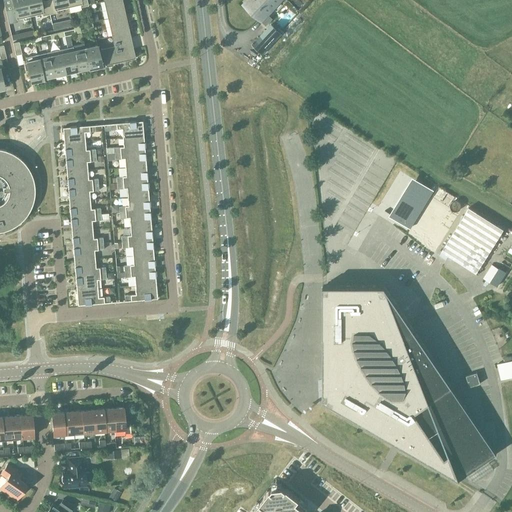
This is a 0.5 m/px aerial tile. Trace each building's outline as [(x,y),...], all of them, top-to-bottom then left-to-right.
[(12,0),(14,9),(7,11),(6,11),(9,24),(18,22),(18,20),(30,17),(26,0),(12,0)] [(40,0),(26,0),(30,17),(43,14),(43,16),(50,15),(47,1),(41,3),(40,0)] [(66,0),(52,0),(53,0),(47,1),(50,15),(57,13),(56,11),(69,8),(66,0)] [(104,0),(109,19),(126,15),(122,0),(104,0)] [(247,0),(243,5),(261,22),(281,0),(247,0)] [(129,30),(126,15),(109,19),(115,47),(116,47),(132,44),(130,38),(131,38),(131,36),(133,35),(131,29),(129,30)] [(70,19),(52,24),(53,30),(72,27),(70,19)] [(255,45),(254,44),(252,45),(263,55),(282,34),(271,25),(258,39),(260,40),(255,45)] [(20,39),(34,35),(33,30),(19,34),(20,39)] [(13,43),(16,56),(22,54),(19,42),(13,43)] [(102,49),(101,49),(105,66),(106,65),(107,67),(113,66),(113,64),(136,59),(134,50),(133,50),(132,44),(116,47),(115,47),(102,50),(102,49)] [(97,46),(85,49),(90,68),(89,68),(89,69),(102,66),(101,63),(97,46)] [(74,51),(73,47),(61,50),(66,73),(78,71),(74,51)] [(85,49),(74,51),(78,71),(89,68),(90,68),(85,49)] [(61,50),(49,53),(55,76),(66,73),(61,50)] [(55,76),(49,53),(38,55),(43,79),(55,76)] [(43,79),(38,55),(25,58),(27,64),(25,64),(26,71),(28,71),(30,79),(31,82),(44,80),(43,79)] [(126,138),(144,137),(143,122),(110,124),(111,130),(126,129),(126,138)] [(96,132),(95,126),(63,128),(64,143),(82,142),(81,133),(96,132)] [(126,138),(127,147),(106,149),(107,155),(145,151),(144,137),(126,138)] [(82,151),(82,142),(64,143),(65,158),(96,156),(96,150),(82,151)] [(0,228),(4,228),(4,231),(7,230),(10,229),(13,227),(15,226),(13,223),(19,219),(21,221),(23,219),(25,216),(27,214),(29,211),(31,208),(27,207),(30,200),(33,201),(34,198),(34,194),(35,190),(34,187),(34,183),(33,180),(32,176),(31,173),(28,174),(24,168),(27,166),(25,164),(23,161),(21,159),(18,157),(16,155),(14,158),(8,155),(9,152),(6,150),(2,150),(0,149),(0,187),(3,187),(3,192),(0,191),(0,228)] [(145,151),(107,155),(107,160),(128,159),(129,168),(146,166),(145,151)] [(97,161),(96,156),(65,158),(67,173),(84,171),(83,163),(87,162),(97,161)] [(146,166),(129,168),(130,176),(126,177),(116,177),(117,183),(148,181),(146,166)] [(85,180),(84,171),(67,173),(68,187),(99,185),(98,179),(85,180)] [(149,196),(148,181),(117,183),(117,189),(131,188),(131,197),(149,196)] [(99,191),(99,185),(68,187),(69,202),(87,201),(86,192),(90,192),(99,191)] [(405,224),(409,226),(410,227),(427,198),(409,187),(392,215),(391,216),(405,224)] [(149,196),(131,197),(132,206),(128,206),(119,207),(119,213),(150,210),(149,196)] [(87,210),(87,201),(69,202),(70,217),(101,214),(101,209),(87,210)] [(366,208),(350,236),(345,234),(341,242),(357,251),(377,214),(366,208)] [(476,274),(504,230),(469,208),(441,252),(476,274)] [(150,210),(119,213),(120,219),(133,218),(134,226),(151,225),(150,210)] [(101,220),(101,214),(70,217),(72,232),(89,230),(88,222),(92,221),(101,220)] [(151,225),(134,226),(134,235),(131,236),(121,236),(122,242),(153,240),(151,225)] [(89,230),(72,232),(73,247),(103,244),(103,238),(90,239),(89,230)] [(154,254),(153,240),(122,242),(122,248),(125,248),(126,257),(136,256),(154,254)] [(104,250),(103,244),(73,247),(74,261),(92,260),(91,251),(95,251),(104,250)] [(154,254),(136,256),(137,265),(133,265),(124,266),(124,272),(155,269),(154,254)] [(92,268),(92,260),(74,261),(75,276),(106,273),(105,267),(92,268)] [(492,265),(484,279),(490,283),(499,270),(492,265)] [(124,272),(117,273),(117,278),(123,278),(123,277),(125,277),(125,278),(138,277),(139,285),(156,284),(155,269),(124,272)] [(106,279),(106,273),(75,276),(77,291),(94,289),(93,280),(97,280),(106,279)] [(428,305),(432,285),(425,283),(421,303),(428,305)] [(156,284),(139,285),(139,294),(124,296),(125,302),(157,299),(156,284)] [(323,401),(459,479),(497,454),(384,286),(323,286),(323,401)] [(95,298),(94,289),(77,291),(78,306),(110,303),(110,297),(95,298)] [(511,360),(498,365),(501,380),(511,377),(511,360)] [(480,384),(477,373),(466,376),(470,387),(480,384)] [(113,409),(115,430),(124,429),(125,429),(125,434),(131,433),(130,421),(124,422),(123,408),(113,409)] [(102,409),(92,410),(94,432),(104,431),(103,409),(102,409)] [(115,430),(113,409),(103,409),(104,431),(105,431),(115,430)] [(94,432),(92,410),(83,411),(82,411),(84,433),(84,432),(94,432)] [(82,411),(72,412),(74,433),(84,432),(84,433),(82,411)] [(64,434),(62,412),(62,413),(52,413),(51,413),(53,435),(54,435),(63,434),(64,434)] [(62,412),(64,434),(74,433),(72,412),(62,413),(62,412)] [(33,437),(32,415),(31,415),(21,416),(23,437),(33,436),(33,437)] [(23,437),(21,416),(11,417),(13,438),(23,437)] [(13,438),(11,417),(1,417),(3,439),(13,438)] [(145,436),(136,436),(133,436),(134,446),(145,446),(145,436)] [(68,459),(69,471),(63,471),(63,475),(62,477),(62,481),(64,483),(64,487),(70,487),(71,488),(74,487),(75,486),(86,485),(86,481),(90,481),(89,473),(85,473),(85,469),(83,469),(82,458),(68,459)] [(27,485),(15,477),(19,471),(8,464),(1,474),(7,478),(0,487),(0,488),(16,500),(27,485)] [(259,504),(253,511),(303,511),(308,507),(299,500),(299,499),(286,488),(285,489),(282,487),(272,488),(270,491),(269,490),(259,504)] [(68,511),(69,511),(68,511),(69,511),(74,506),(63,499),(59,505),(61,506),(59,509),(52,504),(50,507),(49,506),(44,511),(68,511)] [(106,509),(105,511),(108,511),(110,504),(99,502),(98,508),(106,509)]
